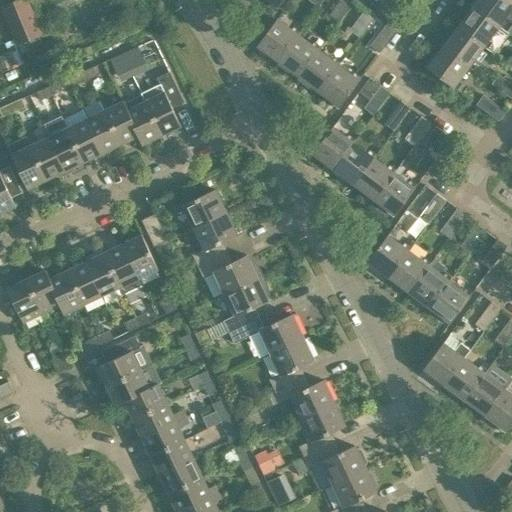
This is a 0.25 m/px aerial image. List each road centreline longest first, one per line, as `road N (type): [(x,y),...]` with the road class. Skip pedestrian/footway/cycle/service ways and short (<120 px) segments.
road 1 (residential): [(261,124),(463,511)]
road 2 (residential): [(511,230),(463,194),(490,151),(392,74),(442,0)]
road 3 (residential): [(0,249),(118,191),(146,186),(261,124)]
road 4 (residential): [(189,0),(261,124)]
road 5 (residential): [(54,439),(117,447),(146,511)]
road 6 (residential): [(54,439),(0,321)]
